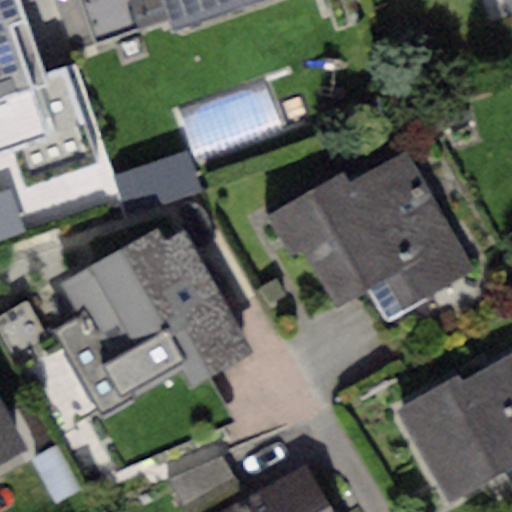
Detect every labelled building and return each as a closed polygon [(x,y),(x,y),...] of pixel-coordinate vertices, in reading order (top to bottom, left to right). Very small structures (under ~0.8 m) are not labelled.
[(0,0),(0,153),(14,149),(26,182),(94,158),(63,70),(41,78),(13,0),(0,0)] [(137,30),(127,0),(79,0),(94,44),(137,30)] [(127,0),(137,30),(167,20),(171,31),(263,0),(127,0)] [(344,170),(265,215),(285,250),(302,240),(339,306),(365,291),(383,323),(478,269),(409,148),(351,181),(344,170)] [(189,152),(117,177),(129,211),(201,187),(189,152)] [(10,187),(0,190),(0,241),(26,232),(10,187)] [(156,227),(57,284),(76,316),(51,330),(101,415),(181,368),(193,388),(208,380),(256,351),(186,232),(166,244),(156,227)] [(456,376),(393,414),(448,505),(502,473),(511,489),(511,352),(461,383),(456,376)] [(233,422),(208,380),(193,388),(181,368),(101,415),(128,465),(233,422)] [(0,399),(0,463),(27,449),(0,399)] [(59,446),(33,461),(58,503),(84,488),(59,446)] [(220,456),(169,478),(187,511),(217,511),(245,498),(220,456)] [(245,498),(217,511),(329,511),(306,466),(245,498)]
